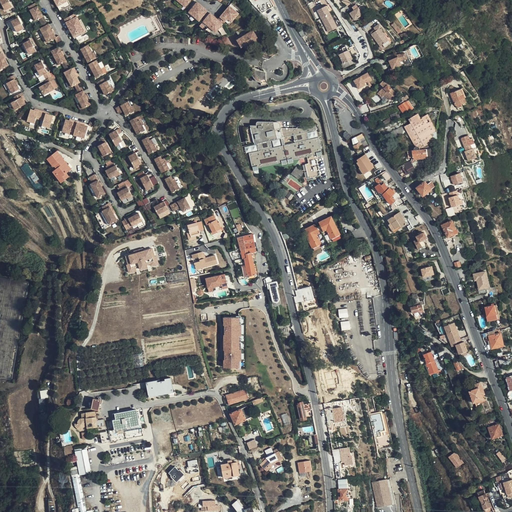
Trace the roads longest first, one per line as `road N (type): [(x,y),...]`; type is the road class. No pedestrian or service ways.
road 1 (secondary): [(418,511),(396,409),(379,259),(347,192),(331,120)]
road 2 (tertiary): [(355,109),(437,233),(511,431)]
road 3 (tertiary): [(312,393),(280,256),(218,128)]
road 4 (unknown): [(148,404),(111,391),(82,392),(78,365),(112,264),(151,240)]
road 5 (residential): [(215,392),(145,405),(150,437),(100,447),(93,461),(100,511)]
road 6 (residential): [(277,63),(185,48),(139,72),(105,112)]
road 7 (residential): [(260,282),(255,231),(212,144),(218,128)]
road 8 (residential): [(105,112),(87,117),(31,101),(0,19)]
road 9 (residential): [(265,511),(215,392)]
road 10 (residential): [(105,112),(45,0)]
road 11 (tertiary): [(330,511),(312,393)]
